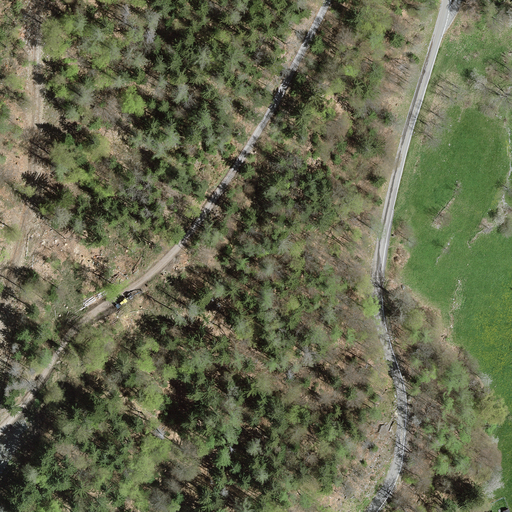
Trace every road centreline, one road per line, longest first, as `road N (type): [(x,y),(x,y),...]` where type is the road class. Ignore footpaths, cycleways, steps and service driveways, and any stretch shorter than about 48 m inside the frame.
road 1 (unclassified): [(372,511),(394,471),(401,430),(379,269),(394,185),(447,0)]
road 2 (track): [(38,0),(41,127),(31,210),(0,325)]
